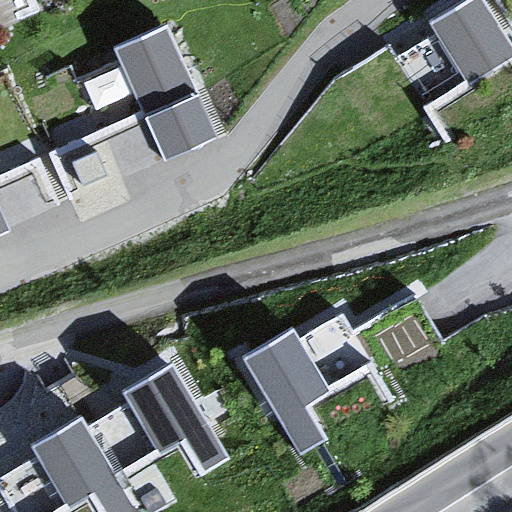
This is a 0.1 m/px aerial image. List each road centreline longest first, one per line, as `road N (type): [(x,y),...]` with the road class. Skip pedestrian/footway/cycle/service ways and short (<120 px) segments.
road 1 (residential): [(0,344),(511,199)]
road 2 (residential): [(0,274),(224,164),(322,56),(386,0)]
